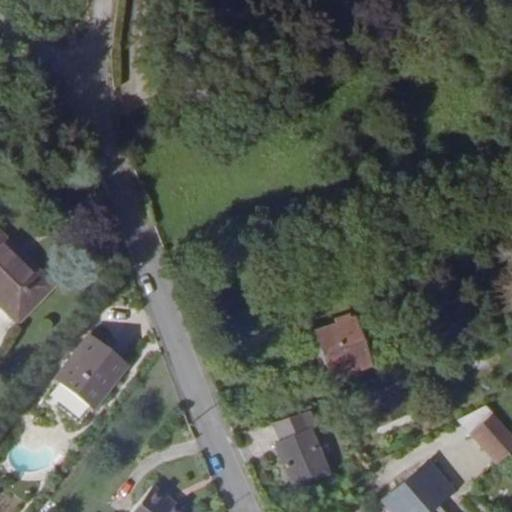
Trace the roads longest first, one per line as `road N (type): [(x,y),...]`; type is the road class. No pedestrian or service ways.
road 1 (unclassified): [(253,511),(91,103)]
road 2 (unclassified): [(91,103),(0,25)]
